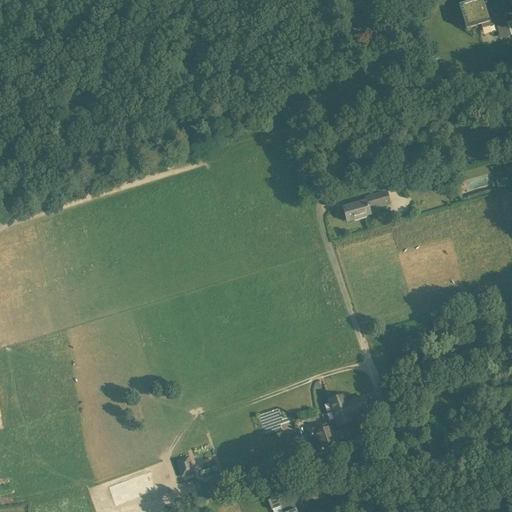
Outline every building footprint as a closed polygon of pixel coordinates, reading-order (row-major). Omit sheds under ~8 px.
[(482,0),(480,0),(458,7),(462,6),(468,27),(479,23),(480,26),(481,26),(482,28),(495,23),(493,17),(488,18),(484,5),(482,0)] [(508,180),(499,182),(501,188),(509,186),(508,180)] [(366,202),(349,206),(348,206),(342,207),(344,216),(342,216),(344,222),(346,221),(347,222),(370,216),(368,210),(390,203),(387,192),(365,199),(366,202)] [(328,424),(327,422),(308,429),(312,442),(318,440),(321,448),(330,445),(329,443),(334,441),(331,433),(339,431),(338,426),(348,423),(347,420),(351,418),(350,417),(367,411),(362,397),(345,403),(343,396),(329,401),(336,421),(328,424)] [(262,423),(266,434),(291,425),(287,412),(281,414),(279,410),(264,416),(266,421),(262,423)] [(189,457),(176,461),(181,478),(194,474),(189,457)] [(277,497),(268,501),(272,510),(280,507),(282,511),(296,511),(296,510),(296,509),(295,506),(296,505),(293,498),(290,490),(282,493),(284,498),(279,500),(277,497)]
